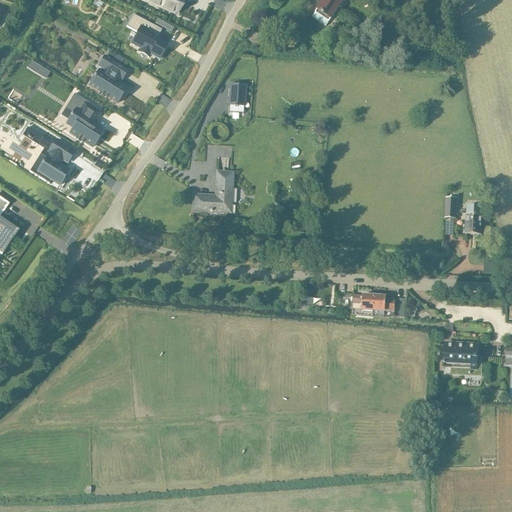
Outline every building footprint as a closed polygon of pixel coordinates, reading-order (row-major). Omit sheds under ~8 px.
[(147,0),(146,3),(157,7),(156,8),(165,11),(165,10),(175,15),(181,0),(147,0)] [(346,0),(325,0),(317,11),(318,12),(313,19),(326,28),(331,21),(332,21),(346,0)] [(132,15),(126,28),(137,34),(131,45),(139,50),(138,53),(148,58),(150,55),(158,60),(166,46),(156,41),(157,39),(158,39),(158,38),(157,37),(161,31),(132,15)] [(157,20),(154,24),(171,33),(173,29),(157,20)] [(93,80),(88,87),(99,94),(99,95),(100,94),(102,95),(101,96),(102,96),(103,96),(103,97),(104,96),(106,98),(105,99),(106,99),(106,98),(116,104),(126,89),(118,84),(120,80),(121,81),(127,71),(111,62),(103,74),(98,71),(94,78),(93,77),(92,79),(93,80)] [(229,85),(228,105),(235,106),(235,108),(237,108),(237,106),(244,106),(245,86),(229,85)] [(94,150),(103,135),(96,130),(97,129),(96,128),(98,124),(96,123),(102,115),(87,106),(81,114),(78,112),(74,118),(73,120),(68,127),(75,131),(72,136),(94,150)] [(37,135),(34,140),(39,143),(37,144),(36,144),(50,153),(35,176),(34,175),(34,176),(48,185),(51,181),(59,186),(64,178),(68,172),(66,171),(58,166),(62,161),(67,164),(73,153),(55,142),(53,145),(37,135)] [(235,207),(230,207),(232,174),(220,173),(218,194),(216,194),(215,198),(193,197),(192,212),(234,215),(235,207)] [(456,194),(445,194),(444,214),(454,214),(456,194)] [(0,255),(1,256),(9,244),(7,243),(9,240),(11,241),(17,232),(0,219),(0,212),(6,205),(7,206),(8,205),(0,199),(0,255)] [(481,218),(482,207),(467,206),(466,217),(465,235),(480,236),(481,218)] [(373,317),(374,296),(369,296),(369,295),(364,295),(364,296),(362,296),(352,296),(352,305),(361,306),(361,311),(361,316),(373,317)] [(379,296),(379,297),(374,296),(373,317),(384,318),(385,313),(385,312),(394,313),(394,301),(385,300),(386,297),(384,297),(384,296),(379,296)] [(478,359),(478,346),(445,344),(444,368),(450,368),(449,376),(481,378),(482,359),(478,359)]
